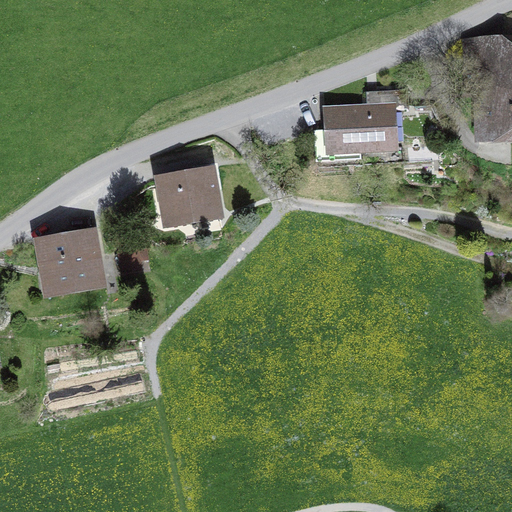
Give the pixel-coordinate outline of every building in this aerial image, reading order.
[(465,40),(467,92),(486,90),(487,129),(510,129),(510,138),(511,137),(511,38),(470,39),(465,40)] [(327,151),(396,147),(394,109),(408,108),(407,90),(376,92),(377,109),(325,112),(327,151)] [(166,222),(219,213),(212,171),(159,180),(166,222)] [(187,236),(221,230),(220,220),(186,226),(187,236)] [(92,236),(40,245),(48,291),(100,282),(92,236)]
